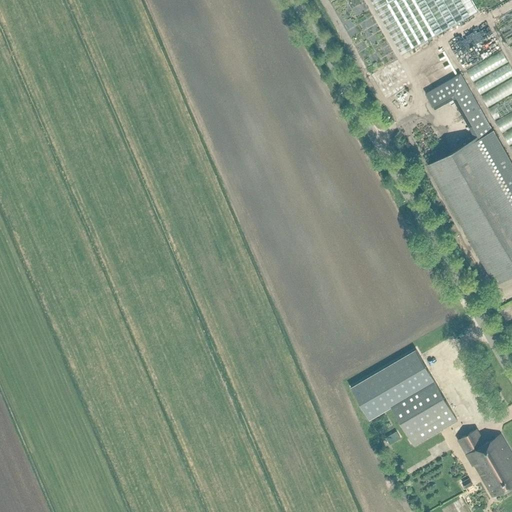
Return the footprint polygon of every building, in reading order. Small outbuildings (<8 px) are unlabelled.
[(370,0),(401,54),(478,11),(471,0),(370,0)] [(469,74),(506,59),(502,50),(465,65),(469,74)] [(473,79),(476,87),(494,80),(492,72),(473,79)] [(494,281),(511,270),(511,165),(493,131),(460,73),(426,92),(435,108),(455,97),(478,137),(429,165),(494,281)] [(511,74),(480,92),(485,102),(508,90),(507,89),(511,86),(511,74)] [(511,90),(487,106),(493,116),(511,104),(511,90)] [(511,107),(494,117),(500,128),(511,121),(511,107)] [(417,133),(430,129),(427,122),(415,127),(417,133)] [(491,291),(497,302),(505,298),(499,287),(491,291)] [(369,418),(391,405),(414,445),(458,419),(434,379),(434,380),(415,348),(350,386),(369,418)] [(477,428),(458,439),(473,465),(475,464),(493,495),(511,483),(511,454),(500,433),(484,442),(477,428)] [(400,437),(397,430),(385,436),(389,443),(400,437)] [(469,477),(462,481),(465,487),(472,483),(469,477)]
